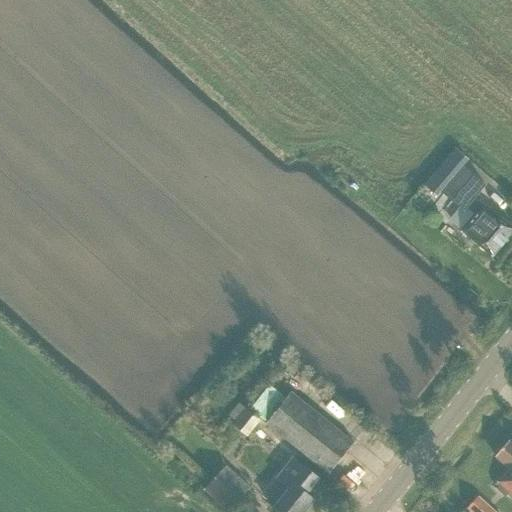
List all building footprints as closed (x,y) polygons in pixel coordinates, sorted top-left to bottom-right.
[(473,215),(460,231),(492,256),(511,231),(511,226),(483,203),(481,205),(473,198),(485,184),(464,167),(443,193),(464,210),(465,208),(473,215)] [(285,396),(269,383),(250,408),(266,421),(285,396)] [(328,474),(353,442),(290,392),(266,424),(328,474)] [(367,432),(386,447),(393,438),(374,423),(367,432)] [(497,489),(504,495),(505,494),(511,500),(511,443),(508,440),(495,456),(509,468),(495,484),(498,487),(497,489)] [(272,509),(275,511),(302,511),(313,499),(304,493),(308,488),(318,476),(293,457),(276,478),(288,488),(272,509)] [(225,466),(204,489),(227,511),(249,488),(225,466)] [(496,511),(478,495),(468,506),(474,511),(473,511),(496,511)]
